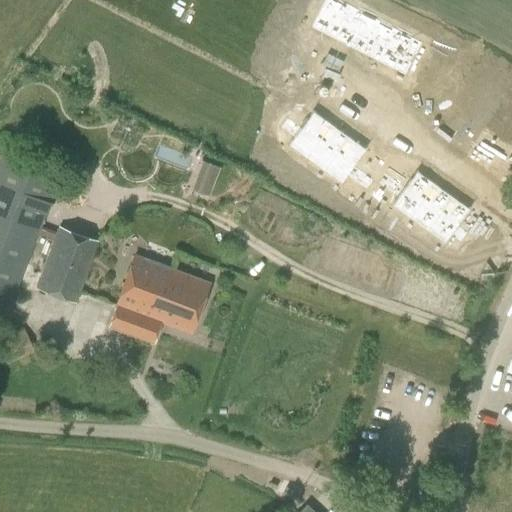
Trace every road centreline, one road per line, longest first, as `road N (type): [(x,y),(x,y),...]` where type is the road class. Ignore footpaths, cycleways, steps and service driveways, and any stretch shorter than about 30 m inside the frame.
road 1 (unclassified): [(360,511),(314,480),(167,434),(0,424)]
road 2 (residential): [(301,54),(413,115),(434,153),(511,208)]
road 3 (unclassified): [(448,511),(473,387),(511,290)]
